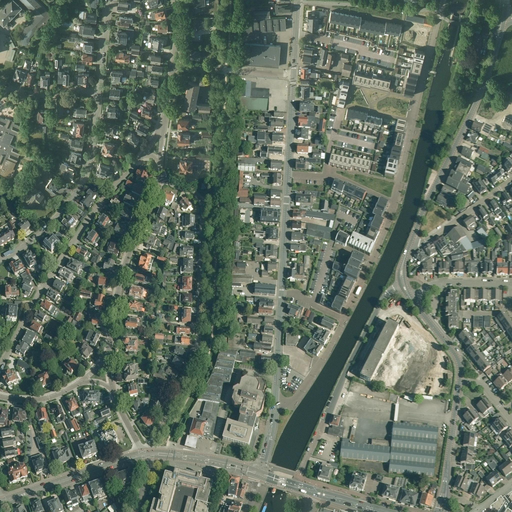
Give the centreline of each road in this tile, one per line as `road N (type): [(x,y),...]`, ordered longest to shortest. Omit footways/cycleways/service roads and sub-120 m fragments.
road 1 (residential): [(165,419),(195,346),(203,226),(202,200),(160,170)]
road 2 (residential): [(0,366),(99,205),(146,155)]
road 3 (tertiary): [(411,240),(485,82),(500,16)]
road 4 (unclassified): [(301,471),(381,302),(402,282)]
road 5 (residential): [(0,259),(47,228),(82,182),(98,93)]
road 6 (residential): [(395,197),(440,15)]
road 7 (residential): [(110,348),(124,271),(160,170)]
road 8 (tertiary): [(0,501),(144,454)]
road 9 (tertiary): [(440,511),(459,379)]
road 10 (residential): [(343,319),(395,197)]
road 11 (residential): [(411,240),(426,241),(511,179)]
